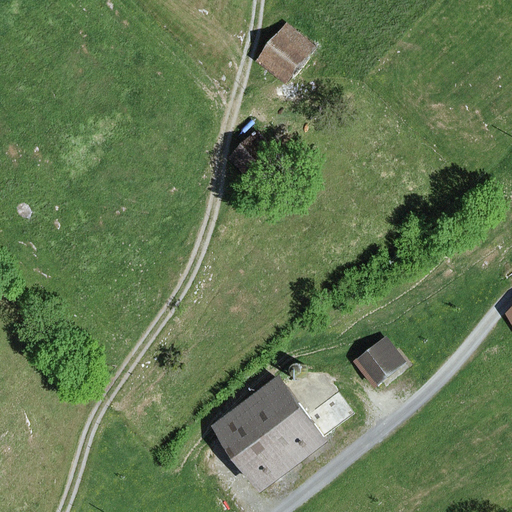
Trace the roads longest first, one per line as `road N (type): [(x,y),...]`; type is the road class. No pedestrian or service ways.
road 1 (track): [(65,511),(105,404),(197,274),(265,0)]
road 2 (track): [(278,511),(379,433),(511,297)]
